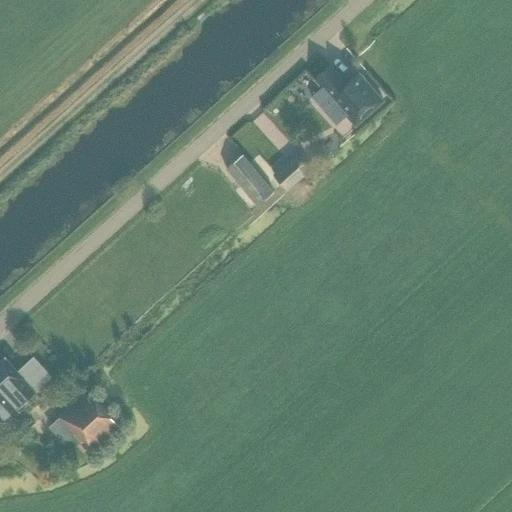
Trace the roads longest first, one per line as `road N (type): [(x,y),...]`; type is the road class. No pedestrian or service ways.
road 1 (unclassified): [(0,324),(361,0)]
road 2 (unclassified): [(0,176),(198,0)]
